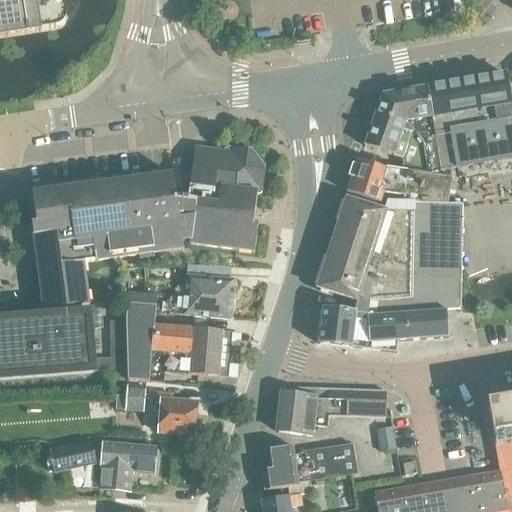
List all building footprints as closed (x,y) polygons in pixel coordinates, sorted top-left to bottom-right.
[(0,0),(0,37),(55,29),(61,26),(65,21),(66,14),(63,0),(0,0)] [(511,118),(505,75),(423,89),(438,171),(440,171),(511,158),(511,118)] [(417,139),(422,175),(436,177),(437,176),(440,171),(438,171),(423,89),(382,96),(374,118),(402,126),(399,134),(411,138),(417,139)] [(400,160),(402,170),(403,172),(422,175),(417,139),(411,138),(399,134),(402,126),(374,118),(364,147),(400,160)] [(172,176),(145,179),(73,189),(72,184),(33,189),(27,189),(42,312),(64,309),(64,314),(6,319),(5,309),(0,309),(0,380),(94,372),(89,311),(77,312),(77,307),(89,306),(84,263),(183,250),(182,243),(189,242),(189,245),(253,253),(257,225),(252,225),(256,194),(258,195),(261,192),(264,169),(251,151),(227,148),(224,149),(223,152),(194,148),(190,175),(173,178),(172,176)] [(384,193),(403,196),(401,202),(406,202),(406,206),(446,206),(447,205),(451,178),(437,176),(436,177),(422,175),(403,172),(402,170),(386,168),(385,170),(357,160),(357,161),(355,166),(351,165),(347,176),(351,178),(346,193),(380,204),(384,193)] [(344,298),(337,309),(336,311),(380,316),(445,312),(445,314),(458,313),(459,313),(460,280),(461,205),(447,205),(446,206),(406,206),(406,202),(401,202),(386,202),(383,212),(346,200),(317,289),(344,298)] [(185,298),(232,300),(233,279),(228,278),(229,268),(187,266),(186,276),(185,298)] [(126,309),(125,322),(127,373),(127,377),(126,381),(163,384),(164,374),(227,379),(228,364),(230,359),(231,353),(229,346),(230,333),(154,325),(156,297),(127,295),(126,309)] [(171,316),(184,317),(231,319),(232,300),(185,298),(185,302),(172,301),(171,316)] [(316,344),(395,355),(396,344),(397,342),(446,338),(445,314),(445,312),(380,316),(336,311),(337,309),(318,308),(316,344)] [(125,322),(109,323),(110,352),(110,374),(127,373),(125,322)] [(116,396),(115,411),(143,413),(145,388),(126,386),(126,397),(116,396)] [(279,418),(278,433),(313,437),(314,427),(327,428),(328,416),(385,419),(385,394),(346,392),(324,392),(299,391),(299,397),(282,395),(281,399),(279,418)] [(199,424),(196,421),(196,401),(171,400),(171,395),(156,394),(156,402),(161,402),(160,434),(195,436),(195,434),(198,432),(199,424)] [(487,403),(499,473),(505,511),(511,511),(511,396),(501,398),(502,400),(487,403)] [(392,429),(377,431),(379,454),(395,451),(392,429)] [(91,443),(79,446),(83,461),(94,459),(92,449),(91,443)] [(30,444),(13,447),(14,456),(31,454),(30,444)] [(79,446),(49,453),(54,474),(84,468),(83,486),(100,487),(99,490),(121,492),(123,474),(123,470),(125,446),(101,444),(101,445),(92,449),(94,459),(83,461),(79,446)] [(156,449),(125,446),(123,470),(132,471),(131,475),(153,477),(156,449)] [(298,484),(356,477),(354,460),(352,446),(294,454),(293,447),(263,452),(266,471),(260,472),(262,483),(257,483),(259,493),(299,487),(298,484)] [(403,465),(405,476),(416,474),(414,463),(403,465)] [(505,511),(499,473),(494,474),(373,495),(376,511),(505,511)] [(259,502),(260,511),(288,511),(288,510),(300,508),(298,496),(259,502)]
